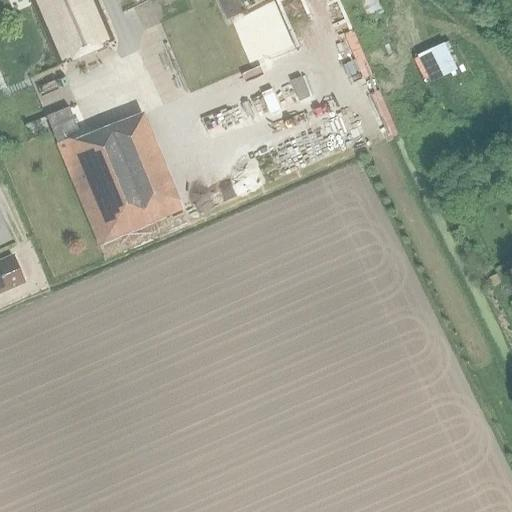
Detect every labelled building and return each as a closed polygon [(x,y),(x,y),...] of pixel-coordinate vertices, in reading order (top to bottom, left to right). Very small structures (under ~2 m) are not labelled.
[(28,0),(52,57),(56,67),(111,44),(92,0),(28,0)] [(220,0),(221,0),(229,19),(243,13),(237,0),(220,0)] [(241,0),(247,10),(266,0),(241,0)] [(379,0),(356,0),(367,23),(386,14),(379,0)] [(320,50),(329,26),(320,23),(311,46),(320,50)] [(67,108),(45,117),(50,131),(55,143),(98,246),(103,244),(184,211),(143,112),(73,141),(67,139),(78,134),(71,118),(67,108)] [(0,293),(22,284),(10,257),(0,261),(0,293)] [(501,284),(497,275),(490,278),(494,287),(501,284)]
